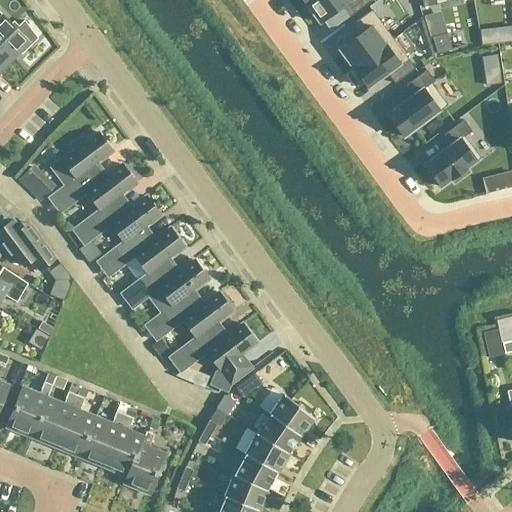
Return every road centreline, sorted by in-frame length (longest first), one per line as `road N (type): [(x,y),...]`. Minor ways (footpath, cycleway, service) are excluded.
road 1 (residential): [(373,421),(93,50)]
road 2 (residential): [(256,0),(418,222),(440,225),(511,208)]
road 3 (residential): [(93,50),(0,138)]
